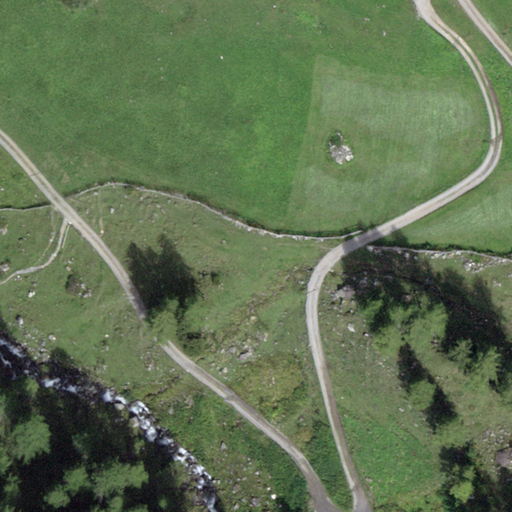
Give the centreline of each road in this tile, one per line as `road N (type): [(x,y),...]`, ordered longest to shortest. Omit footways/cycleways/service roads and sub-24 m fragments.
road 1 (track): [(366,511),(311,330),(312,291),(336,252),(409,220),(491,168),(501,125),(484,78),(419,0)]
road 2 (track): [(71,216),(175,357),(287,447),(337,511)]
